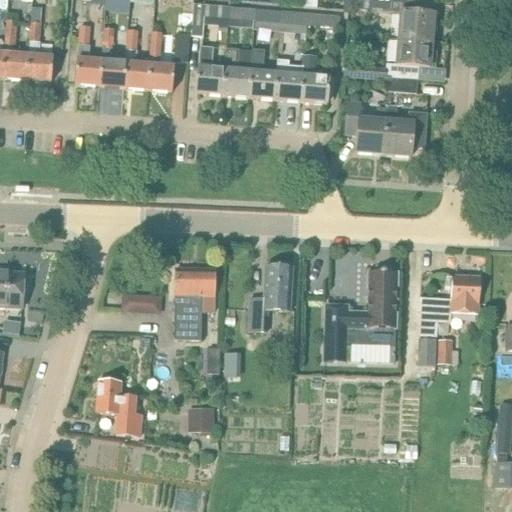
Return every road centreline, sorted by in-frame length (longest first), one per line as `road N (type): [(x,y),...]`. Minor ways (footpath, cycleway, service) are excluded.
road 1 (residential): [(334,233),(316,173),(300,146),(278,137),(0,123)]
road 2 (unclassified): [(19,511),(52,382),(107,222)]
road 3 (residential): [(451,238),(467,0)]
road 4 (tertiary): [(107,222),(334,233)]
